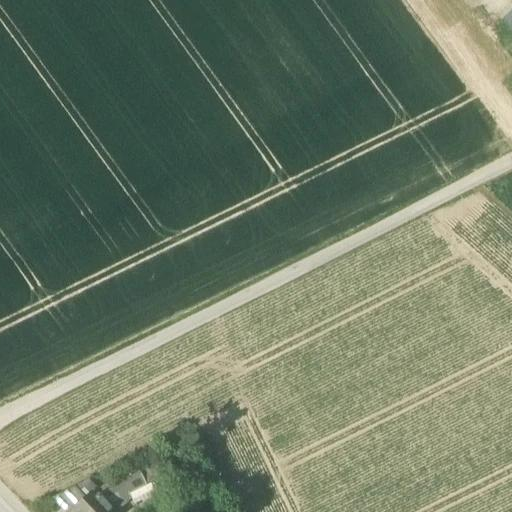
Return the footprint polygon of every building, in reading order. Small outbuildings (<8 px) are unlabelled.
[(160,462),(139,472),(147,486),(167,476),(160,462)] [(129,495),(147,486),(139,472),(98,493),(106,502),(122,494),(127,492),(129,495)] [(52,501),(62,511),(76,511),(87,503),(86,502),(74,489),(52,501)] [(76,511),(116,511),(106,502),(98,493),(97,492),(86,502),(87,503),(76,511)] [(106,502),(116,511),(118,511),(131,500),(129,496),(124,498),(122,494),(106,502)]
